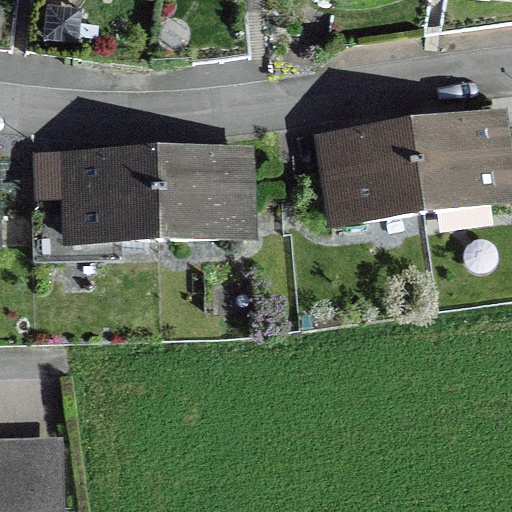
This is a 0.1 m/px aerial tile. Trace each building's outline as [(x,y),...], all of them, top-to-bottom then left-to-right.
[(13,0),(0,0),(0,55),(7,56),(13,0)] [(84,4),(50,0),(28,0),(22,57),(77,64),(84,4)] [(495,125),(438,133),(386,140),(321,149),(332,231),(507,206),(495,125)] [(66,165),(68,247),(244,243),(241,161),(189,162),(131,164),(66,165)] [(0,511),(27,511),(26,457),(0,458),(0,511)]
